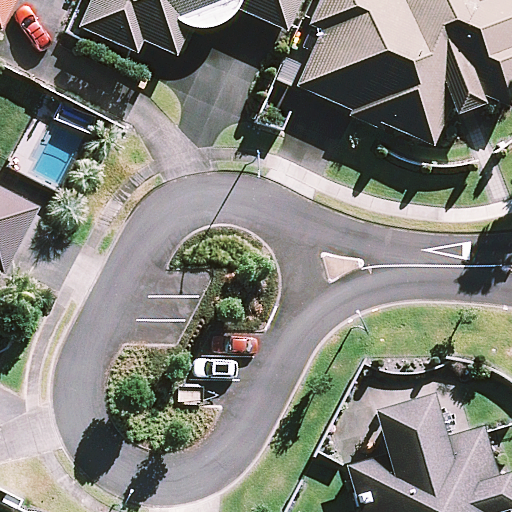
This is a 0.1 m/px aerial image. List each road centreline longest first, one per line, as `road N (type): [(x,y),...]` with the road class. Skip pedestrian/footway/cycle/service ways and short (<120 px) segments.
road 1 (residential): [(317,266),(275,370),(218,462),(169,481),(123,469),(87,424),(83,380),(98,310),(127,258),(179,210),(232,202),(282,221),(303,239)]
road 2 (residential): [(511,268),(317,266)]
